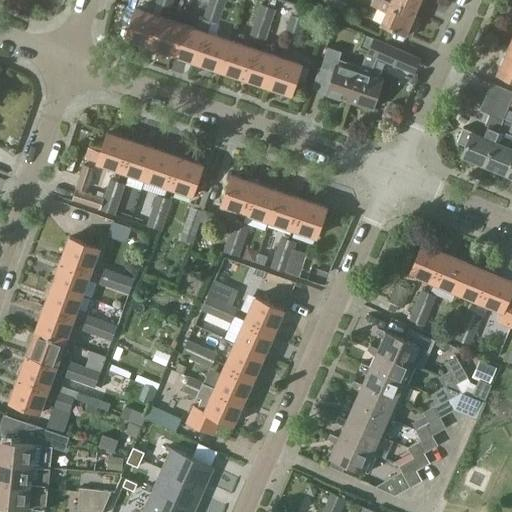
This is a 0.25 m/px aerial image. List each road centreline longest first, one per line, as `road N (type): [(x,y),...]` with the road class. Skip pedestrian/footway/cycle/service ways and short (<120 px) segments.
road 1 (residential): [(243,511),(393,175)]
road 2 (residential): [(393,175),(68,61)]
road 3 (residential): [(0,272),(68,61)]
road 4 (residential): [(393,175),(467,0)]
road 5 (residential): [(511,226),(393,175)]
